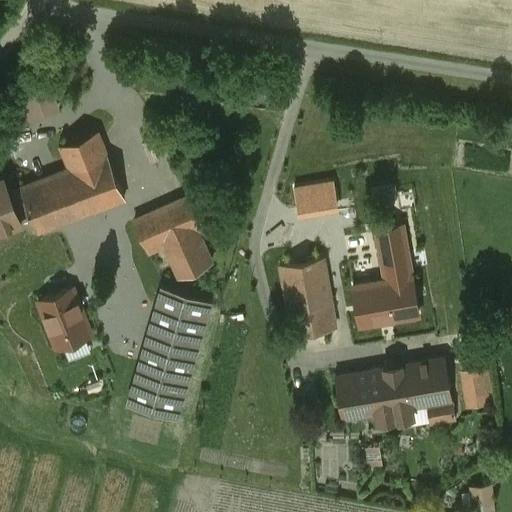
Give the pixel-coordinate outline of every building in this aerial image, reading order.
[(20,90),(30,119),(61,108),(51,80),(20,90)] [(59,145),(69,169),(87,212),(125,197),(98,130),(59,145)] [(69,169),(21,187),(33,217),(38,231),(87,212),(69,169)] [(3,176),(0,177),(0,229),(21,222),(9,192),(3,176)] [(211,185),(134,220),(148,252),(165,245),(180,278),(212,263),(201,239),(229,226),(211,185)] [(21,187),(9,192),(21,222),(33,217),(21,187)] [(401,224),(376,229),(386,280),(411,275),(401,224)] [(324,256),(280,264),(292,335),(336,328),(324,256)] [(355,285),(342,288),(349,323),(361,321),(362,324),(418,313),(411,275),(386,280),(381,257),(350,264),(355,285)] [(210,300),(161,286),(127,402),(176,417),(210,300)] [(75,287),(37,301),(57,348),(91,335),(75,287)] [(446,356),(337,375),(345,418),(427,403),(431,424),(457,419),(446,356)] [(366,444),(369,462),(382,460),(379,442),(366,444)] [(469,481),(471,511),(496,510),(494,480),(469,481)]
